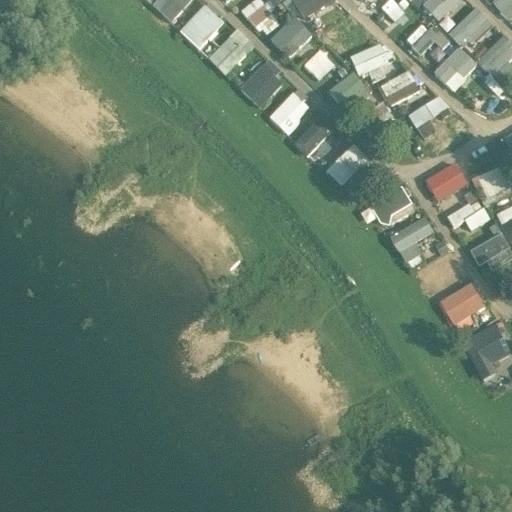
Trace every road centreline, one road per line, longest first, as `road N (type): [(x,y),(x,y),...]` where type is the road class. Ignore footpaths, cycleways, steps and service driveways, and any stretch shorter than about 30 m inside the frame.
road 1 (residential): [(402,173),(215,0)]
road 2 (residential): [(490,131),(348,0)]
road 3 (residential): [(511,317),(402,173)]
